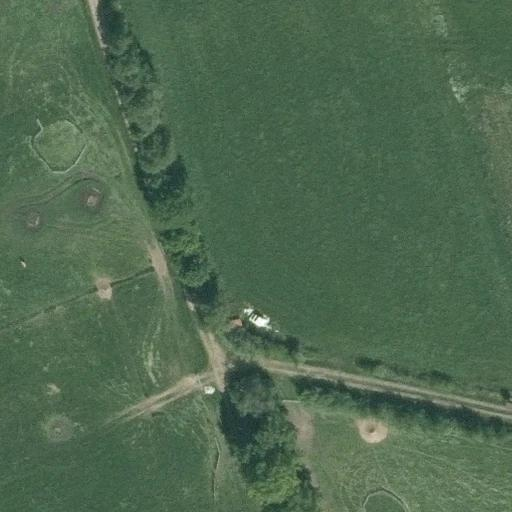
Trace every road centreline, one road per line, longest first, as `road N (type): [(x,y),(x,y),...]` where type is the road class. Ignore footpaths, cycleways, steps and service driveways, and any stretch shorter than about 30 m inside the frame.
road 1 (track): [(104,0),(229,366)]
road 2 (track): [(229,366),(511,420)]
road 3 (track): [(279,511),(229,366)]
